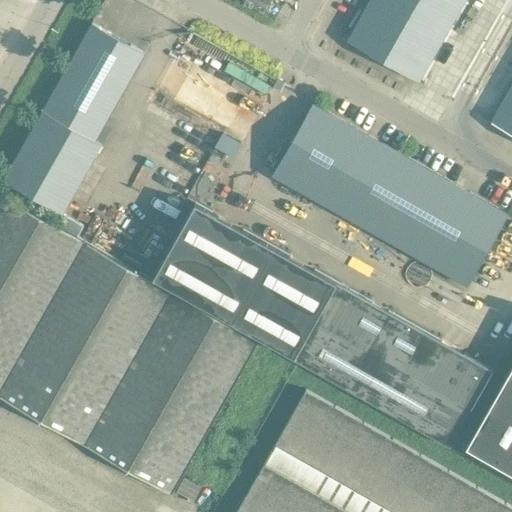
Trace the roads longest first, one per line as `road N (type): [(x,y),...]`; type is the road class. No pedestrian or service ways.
road 1 (unclassified): [(511,181),(281,48)]
road 2 (unclassified): [(67,0),(0,116)]
